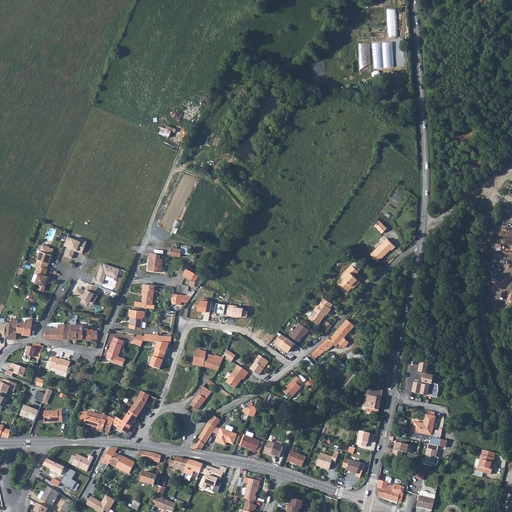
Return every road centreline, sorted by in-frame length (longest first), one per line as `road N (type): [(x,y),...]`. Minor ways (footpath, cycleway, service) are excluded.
road 1 (residential): [(194,425),(267,385),(420,247)]
road 2 (tertiary): [(420,247),(368,502)]
road 3 (tertiary): [(414,0),(425,180),(420,247)]
road 4 (track): [(511,414),(482,319),(493,189)]
road 5 (residential): [(39,341),(99,354),(150,228)]
